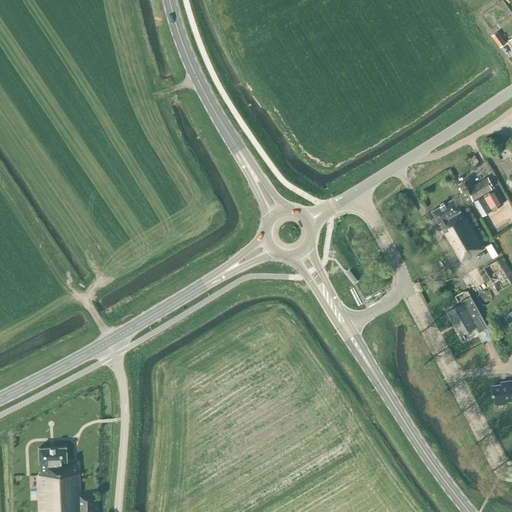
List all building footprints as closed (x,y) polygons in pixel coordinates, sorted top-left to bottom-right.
[(492,36),(500,48),(506,44),(497,32),(492,36)] [(467,203),(493,187),(487,177),(473,186),(469,178),(458,184),(463,192),(461,193),(467,203)] [(483,216),(503,204),(494,189),(484,195),(474,202),(483,216)] [(464,217),(462,214),(453,198),(445,203),(440,205),(440,206),(432,211),(445,233),(443,233),(460,262),(485,248),(466,216),(464,217)] [(484,268),(498,292),(511,283),(511,274),(502,257),(484,268)] [(479,332),(485,328),(478,316),(481,315),(471,296),(461,302),(462,304),(448,312),(455,323),(462,334),(476,327),(479,332)] [(506,401),(511,400),(511,380),(501,382),(501,385),(492,386),(493,395),(494,395),(496,405),(507,404),(506,401)] [(38,475),(39,511),(79,511),(79,495),(78,460),(66,461),(65,447),(38,448),(38,462),(39,462),(40,475),(38,475)] [(95,511),(94,494),(79,495),(79,511),(95,511)]
